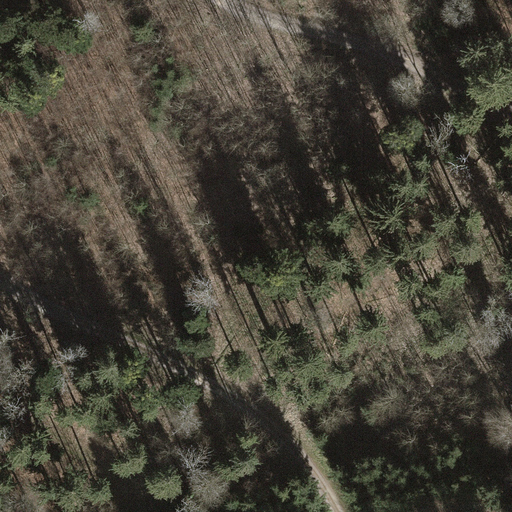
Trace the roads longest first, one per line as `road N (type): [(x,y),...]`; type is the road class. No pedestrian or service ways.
road 1 (track): [(338,511),(291,445),(247,406),(0,277)]
road 2 (track): [(224,0),(337,36),(511,114)]
road 3 (track): [(222,511),(117,470),(0,404)]
